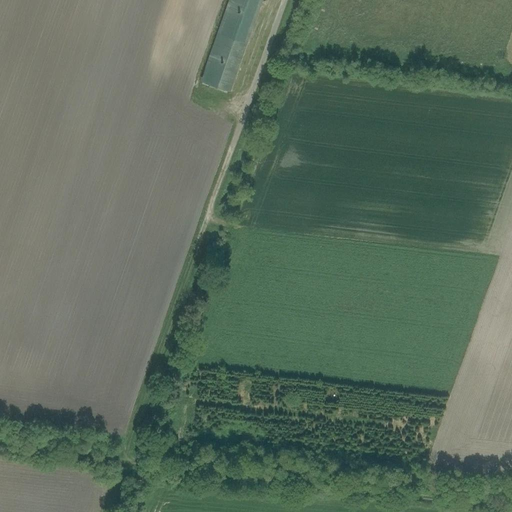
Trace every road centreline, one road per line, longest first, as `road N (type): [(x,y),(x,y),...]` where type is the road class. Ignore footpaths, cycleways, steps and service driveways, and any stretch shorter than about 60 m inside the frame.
road 1 (track): [(107,511),(284,0)]
road 2 (residential): [(0,439),(511,504)]
